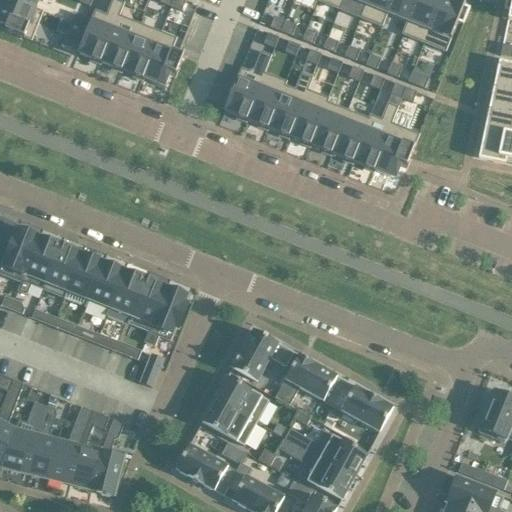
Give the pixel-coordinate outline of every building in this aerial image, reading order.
[(0,0),(0,19),(1,20),(0,24),(0,26),(26,36),(37,8),(17,0),(0,0)] [(89,5),(72,48),(87,54),(86,55),(94,58),(116,0),(104,0),(101,10),(89,5)] [(116,0),(94,58),(95,58),(95,57),(108,62),(107,63),(115,66),(134,18),(114,11),(117,0),(116,0)] [(334,0),(333,4),(354,13),(359,0),(334,0)] [(359,0),(354,13),(376,21),(383,0),(359,0)] [(383,0),(376,21),(376,22),(382,9),(401,16),(396,29),(397,30),(408,0),(383,0)] [(408,0),(397,30),(418,38),(432,0),(408,0)] [(432,0),(418,38),(440,47),(452,17),(457,19),(464,2),(458,0),(432,0)] [(511,0),(499,0),(496,13),(502,14),(502,15),(511,17),(511,0)] [(69,8),(65,19),(76,23),(80,12),(69,8)] [(269,12),(264,23),(275,27),(279,16),(269,12)] [(55,14),(50,26),(60,30),(65,19),(55,14)] [(279,16),(275,27),(286,31),(290,20),(279,16)] [(134,18),(115,66),(116,66),(116,65),(129,70),(129,72),(136,75),(155,27),(134,18)] [(60,30),(55,42),(66,47),(76,23),(65,19),(60,30)] [(301,25),(297,35),(307,40),(312,29),(301,25)] [(155,27),(136,75),(137,75),(137,74),(159,82),(165,67),(170,70),(178,51),(166,46),(171,33),(155,27)] [(262,28),(258,39),(269,43),(273,32),(262,28)] [(322,33),(318,44),(328,48),(333,37),(322,33)] [(283,37),(279,47),(290,52),(294,41),(283,37)] [(497,39),(495,51),(506,53),(509,42),(497,39)] [(343,41),(339,52),(350,56),(354,46),(343,41)] [(305,45),(300,56),(311,60),(315,49),(305,45)] [(235,63),(218,106),(233,112),(233,113),(240,116),(259,68),(266,51),(255,46),(248,63),(243,66),(235,63)] [(364,50),(360,60),(371,65),(375,54),(364,50)] [(326,53),(321,64),(332,68),(337,58),(326,53)] [(511,60),(493,56),(488,80),(511,84),(511,60)] [(386,58),(381,69),(392,73),(396,62),(386,58)] [(347,62),(343,73),(353,77),(358,66),(347,62)] [(407,66),(402,77),(419,84),(423,73),(407,66)] [(259,68),(240,116),(241,116),(241,115),(254,120),(254,121),(261,124),(280,76),(259,68)] [(280,76),(261,124),(262,124),(262,123),(275,128),(275,129),(282,132),(306,73),(296,68),(289,84),(280,80),(281,77),(280,76)] [(368,70),(364,81),(375,85),(379,74),(368,70)] [(306,73),(282,132),(283,133),(283,132),(297,137),(296,138),(304,141),(322,93),(302,85),(307,73),(306,73)] [(389,79),(385,89),(396,94),(400,83),(389,79)] [(511,84),(488,80),(484,102),(511,108),(511,84)] [(400,83),(396,94),(407,98),(411,87),(400,83)] [(322,93),(304,141),(305,140),(318,145),(317,146),(325,149),(342,105),(322,97),(323,94),(322,93)] [(365,110),(346,158),(347,158),(347,157),(360,162),(360,163),(367,166),(386,119),(393,103),(382,98),(375,114),(365,110)] [(511,108),(484,102),(479,124),(511,131),(511,108)] [(342,105),(325,149),(326,150),(326,148),(339,153),(338,155),(346,158),(365,110),(364,110),(363,114),(342,105)] [(386,119),(367,166),(368,166),(368,165),(390,174),(396,159),(401,161),(405,153),(414,129),(386,119)] [(511,131),(479,124),(474,148),(488,151),(487,156),(507,161),(509,155),(511,155),(511,131)] [(0,251),(0,271),(15,278),(34,230),(21,225),(20,228),(18,227),(11,224),(0,251)] [(15,278),(12,287),(20,290),(22,289),(26,280),(38,285),(55,242),(47,239),(48,236),(34,230),(15,278)] [(55,242),(38,285),(59,294),(76,250),(68,247),(69,245),(68,244),(59,240),(57,241),(56,242),(55,242)] [(76,250),(59,294),(80,302),(97,259),(90,256),(91,253),(79,248),(78,251),(76,250)] [(97,259),(80,302),(101,310),(118,267),(111,264),(112,261),(102,257),(100,256),(99,259),(97,259)] [(118,267),(101,310),(122,319),(139,275),(138,275),(139,272),(127,267),(126,270),(118,267)] [(139,275),(122,319),(143,327),(162,281),(151,276),(150,279),(141,276),(139,275)] [(143,327),(138,338),(149,342),(153,332),(165,337),(168,330),(170,324),(172,325),(182,298),(181,298),(183,292),(180,291),(181,288),(162,281),(143,327)] [(0,291),(0,303),(4,305),(8,295),(7,295),(0,291)] [(8,295),(4,305),(17,310),(19,305),(16,299),(10,296),(8,295)] [(30,305),(26,314),(48,322),(51,314),(49,313),(30,305)] [(51,314),(48,322),(69,331),(72,322),(51,314)] [(72,322),(69,331),(89,339),(93,330),(90,329),(72,322)] [(248,326),(227,364),(251,378),(265,354),(281,362),(288,348),(248,326)] [(93,330),(89,339),(111,347),(115,338),(93,329),(93,330)] [(115,338),(111,347),(132,356),(136,346),(115,338)] [(146,350),(142,360),(154,364),(158,355),(146,350)] [(279,375),(269,393),(283,401),(293,383),(318,397),(327,402),(340,377),(332,372),(293,351),(279,375)] [(142,360),(134,378),(147,383),(154,364),(142,360)] [(222,373),(209,395),(251,418),(263,396),(222,373)] [(0,449),(10,424),(2,421),(18,380),(10,376),(8,375),(7,375),(2,387),(0,392),(0,449)] [(340,377),(327,402),(336,407),(374,428),(388,403),(349,382),(340,377)] [(481,406),(472,428),(499,438),(501,433),(510,437),(511,432),(511,396),(489,387),(484,398),(481,406)] [(45,391),(40,402),(48,405),(52,394),(45,391)] [(209,395),(196,418),(238,441),(251,418),(209,395)] [(10,424),(0,449),(0,464),(19,469),(29,430),(40,402),(29,397),(21,418),(14,415),(10,424)] [(29,430),(19,469),(42,475),(51,436),(49,435),(46,435),(43,428),(52,406),(48,405),(40,402),(29,430)] [(51,436),(42,475),(64,480),(74,438),(75,438),(83,418),(87,407),(85,406),(76,402),(62,439),(51,436)] [(74,438),(64,480),(86,486),(97,443),(81,439),(89,420),(99,424),(104,413),(87,407),(83,418),(75,438),(74,438)] [(294,407),(290,415),(301,421),(305,413),(294,407)] [(325,424),(329,417),(322,413),(318,420),(325,424)] [(97,443),(86,486),(94,488),(95,490),(103,492),(105,491),(109,492),(120,448),(106,444),(108,436),(113,434),(119,419),(116,418),(108,415),(97,443)] [(272,419),(267,428),(279,434),(284,425),(272,419)] [(284,425),(279,434),(349,473),(362,450),(327,431),(318,426),(311,438),(285,424),(284,425)] [(279,434),(273,445),(299,459),(292,472),(301,476),(336,496),(349,473),(279,434)] [(184,441),(170,465),(209,487),(218,492),(221,486),(232,467),(231,467),(222,462),(184,441)] [(259,444),(253,455),(264,461),(270,450),(259,444)] [(456,458),(453,467),(498,486),(502,476),(456,458)] [(232,467),(221,486),(230,491),(226,497),(254,511),(268,511),(279,493),(258,482),(242,472),(246,465),(236,460),(235,459),(231,467),(232,467)] [(452,474),(442,498),(445,499),(478,511),(511,511),(495,505),(494,503),(498,492),(452,474)] [(289,475),(281,488),(302,499),(294,511),(327,511),(331,505),(308,491),(310,487),(289,475)] [(502,476),(498,486),(511,490),(511,479),(502,475),(502,476)] [(439,504),(435,511),(478,511),(445,499),(444,500),(442,505),(439,504)]
